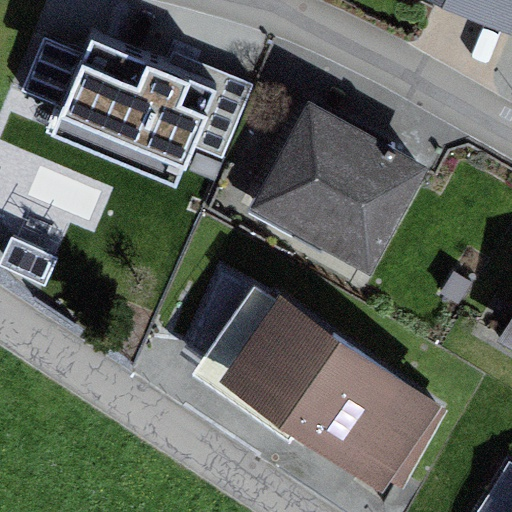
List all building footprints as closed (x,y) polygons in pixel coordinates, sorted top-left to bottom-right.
[(511,0),(470,0),(511,18),(511,0)] [(224,85),(91,26),(48,121),(181,181),(224,85)] [(426,166),(314,101),(258,197),(371,262),(426,166)] [(45,166),(0,257),(47,280),(77,218),(90,225),(105,195),(45,166)] [(441,396),(271,283),(220,361),(389,473),(441,396)]
